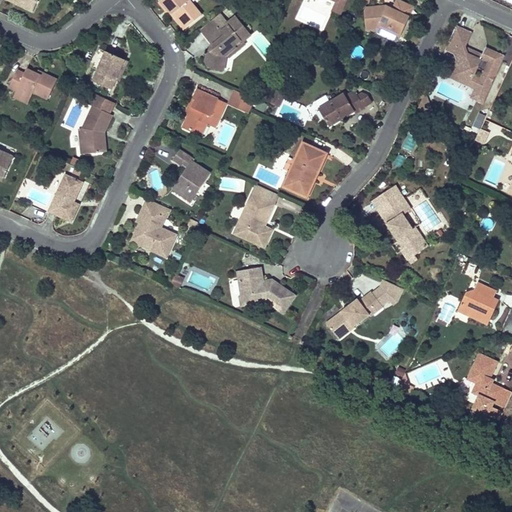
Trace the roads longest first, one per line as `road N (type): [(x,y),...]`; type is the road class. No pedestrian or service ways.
road 1 (residential): [(128,0),(171,65),(102,226),(86,245),(68,249),(0,223)]
road 2 (residential): [(449,0),(379,152),(334,206),(323,245)]
road 3 (residential): [(0,24),(48,43),(111,0)]
